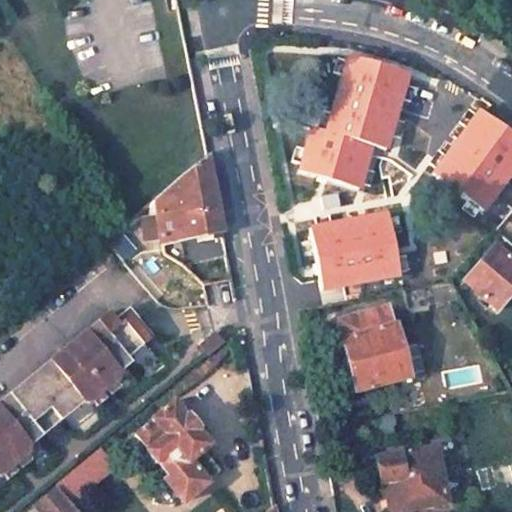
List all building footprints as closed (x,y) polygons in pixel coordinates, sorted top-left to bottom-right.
[(384,150),(407,75),(347,57),(325,133),(311,129),(298,172),(358,189),(370,146),(384,150)] [(482,211),(511,168),(511,137),(475,112),(431,176),(482,211)] [(159,247),(220,235),(204,161),(153,203),(159,247)] [(339,207),(337,195),(320,198),(322,210),(339,207)] [(398,275),(386,214),(308,229),(320,290),(398,275)] [(119,260),(133,248),(120,231),(105,243),(119,260)] [(464,281),(498,309),(511,292),(511,261),(493,246),(464,281)] [(401,291),(403,310),(456,296),(446,281),(401,291)] [(409,381),(425,377),(415,345),(400,349),(393,326),(389,327),(384,310),(336,325),(355,390),(407,374),(409,381)] [(0,480),(118,383),(159,350),(126,311),(110,324),(96,326),(0,405),(0,480)] [(208,446),(173,402),(132,435),(185,500),(219,473),(202,451),(208,446)] [(390,511),(445,503),(436,448),(375,458),(379,482),(385,481),(390,511)] [(92,453),(58,479),(74,499),(107,473),(92,453)] [(77,511),(56,485),(33,505),(38,511),(77,511)]
